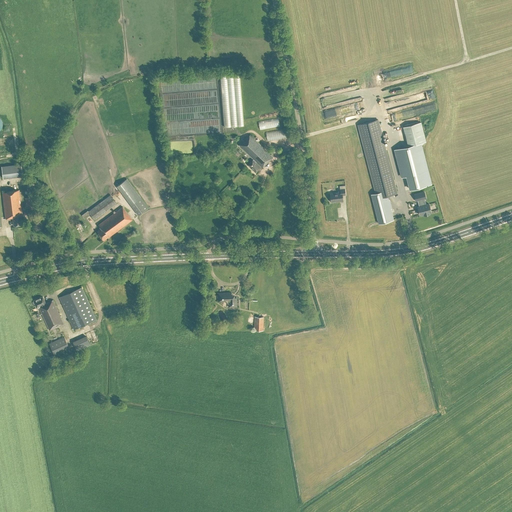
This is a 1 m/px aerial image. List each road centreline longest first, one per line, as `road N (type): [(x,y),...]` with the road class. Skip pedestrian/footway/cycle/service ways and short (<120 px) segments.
road 1 (primary): [(0,281),(83,262),(313,254)]
road 2 (unclassified): [(313,254),(274,0)]
road 3 (primary): [(313,254),(396,252),(511,216)]
